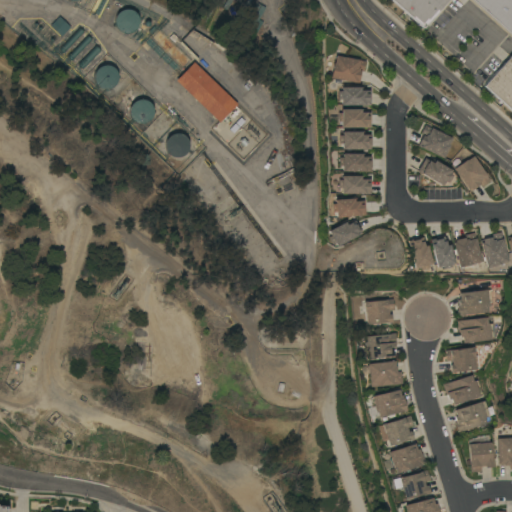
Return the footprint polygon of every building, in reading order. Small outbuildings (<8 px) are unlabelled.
[(227,0),(256,0),(258,1),(257,3),(265,8),(253,29),(229,15),(231,12),(223,8),(227,0)] [(448,0),(423,29),(391,0),(448,0)] [(511,35),(472,0),(511,0),(511,35)] [(138,24),(137,26),(136,28),(135,30),(133,31),(131,32),(129,33),(127,33),(124,33),(122,33),(120,32),(118,31),(117,30),(115,28),(114,26),(114,24),(113,22),(113,20),(114,17),(114,15),(115,13),(117,12),(119,10),(121,9),(123,9),(125,8),(127,8),(129,9),(131,9),(133,10),(135,12),(136,14),(137,16),(138,18),(138,20),(138,22),(138,24)] [(60,37),(69,27),(58,17),(49,26),(60,37)] [(83,32),(63,53),(62,53),(60,51),(60,49),(79,28),(81,29),(82,29),(83,31),(83,32)] [(69,60),(68,58),(68,56),(86,36),(88,35),(90,36),(91,37),(92,40),(73,60),(70,61),(69,60)] [(100,51),(82,69),(80,69),(79,68),(78,65),(78,64),(95,46),(97,46),(99,47),(100,49),(100,51)] [(331,78),(334,63),(335,64),(336,56),(358,60),(365,61),(363,72),(361,72),(359,83),(357,82),(357,83),(331,78)] [(511,110),(484,86),(510,57),(511,58),(511,110)] [(236,104),(219,123),(175,81),(193,62),(236,104)] [(117,82),(116,84),(115,86),(113,88),(111,89),(109,90),(107,90),(105,91),(103,90),(101,90),(99,89),(97,88),(96,86),(94,85),(94,83),(93,81),(93,78),(93,76),(93,74),(94,72),(96,70),(97,69),(99,68),(101,67),(103,66),(105,66),(107,66),(109,67),(111,67),(113,69),(115,70),(116,72),(117,74),(117,76),(118,78),(117,80),(117,82)] [(342,100),(338,100),(338,91),(342,91),(342,88),(363,88),(363,91),(370,91),(370,105),(342,105),(342,100)] [(152,118),(150,120),(149,121),(147,122),(145,123),(143,123),(141,123),(139,123),(137,122),(135,121),(134,120),(133,118),(131,116),(131,115),(130,113),(130,111),(131,109),(131,107),(132,105),(134,103),(135,102),(137,101),(139,100),(141,100),(143,100),(145,100),(147,101),(149,102),(150,103),(151,105),(153,106),(153,108),(154,110),(154,112),(153,114),(153,116),(152,118)] [(370,128),(342,128),(342,122),(338,122),(338,113),(342,113),(342,110),(363,110),(363,113),(370,113),(370,128)] [(443,159),(420,148),(420,147),(418,146),(419,145),(418,144),(422,135),(423,136),(420,134),(424,125),(433,130),(433,129),(440,133),(440,134),(451,139),(448,145),(449,146),(443,159)] [(339,135),(342,135),(342,132),(361,132),(361,135),(370,135),(370,139),(371,139),(371,146),(370,146),(370,150),(343,150),(343,144),(339,144),(339,135)] [(188,151),(187,153),(185,155),(184,156),(182,157),(180,158),(178,158),(175,158),(173,157),(171,157),(169,155),(168,154),(166,152),(165,150),(165,148),(164,146),(164,144),(165,142),(166,140),(167,138),(168,136),(170,135),(172,134),(174,133),(176,133),(178,133),(181,133),(183,134),(184,135),(186,137),(187,139),(188,141),(189,143),(189,145),(189,147),(189,149),(188,151)] [(339,157),(342,157),(342,154),(362,154),(362,157),(370,157),(370,162),(371,162),(371,168),(370,168),(370,173),(342,172),(342,167),(339,167),(339,157)] [(453,169),(466,160),(467,161),(473,157),(485,175),(485,174),(490,181),(481,187),(480,185),(471,192),(469,189),(468,190),(453,169)] [(447,183),(444,182),(441,186),(420,174),(421,174),(417,171),(424,159),(430,162),(431,160),(450,170),(448,174),(451,176),(447,183)] [(338,180),(342,180),(342,176),(361,176),(361,180),(370,180),(370,194),(342,194),(342,189),(338,189),(338,180)] [(365,216),(337,218),(336,212),(333,213),(332,204),(336,204),(335,201),(356,199),(356,202),(364,202),(365,216)] [(337,247),(335,244),(332,245),(328,238),(331,236),(329,231),(347,221),(349,225),(355,222),(356,225),(357,224),(361,230),(360,231),(361,234),(337,247)] [(480,243),(483,242),(482,239),(491,237),(492,240),(493,240),(491,235),(500,232),(508,261),(500,263),(500,265),(487,268),(480,243)] [(474,263),(474,264),(459,268),(452,240),(464,237),(463,236),(474,233),(481,261),(474,263)] [(431,264),(428,265),(429,269),(420,271),(420,267),(414,268),(408,245),(407,241),(422,237),(424,246),(427,245),(431,264)] [(454,263),(450,264),(451,267),(443,269),(442,266),(437,267),(431,245),(432,244),(430,240),(444,237),(446,246),(449,245),(454,263)] [(462,315),(462,316),(459,316),(458,312),(457,313),(456,306),(458,306),(457,300),(459,299),(458,293),(486,290),(488,290),(490,306),(486,307),(487,312),(462,315)] [(365,302),(387,300),(393,300),(394,309),(388,310),(388,315),(391,314),(392,323),(387,324),(386,322),(367,324),(365,302)] [(492,340),(462,343),(462,337),(459,338),(459,333),(457,333),(456,321),(485,318),(486,324),(488,324),(490,324),(492,340)] [(395,334),(395,342),(394,343),(395,351),(393,351),(394,356),(366,359),(365,343),(366,343),(366,336),(395,334)] [(478,369),(453,372),(453,373),(450,373),(449,365),(451,365),(450,361),(446,361),(444,351),(449,350),(449,349),(472,346),(474,356),(476,356),(478,369)] [(395,361),(395,366),(396,366),(397,372),(400,372),(402,384),(392,385),(381,386),(371,388),(369,372),(368,372),(368,366),(368,364),(395,361)] [(481,395),(452,405),(450,399),(448,400),(446,395),(445,395),(442,385),(470,375),(472,381),(476,380),(481,395)] [(372,396),(399,390),(401,395),(402,395),(403,398),(405,398),(406,404),(407,412),(404,413),(404,412),(379,418),(378,412),(376,413),(372,396)] [(487,417),(483,418),(485,424),(461,431),(462,432),(457,433),(454,423),(456,422),(454,416),(455,416),(453,410),(480,402),(483,402),(487,417)] [(413,426),(408,428),(409,432),(411,431),(413,439),(409,441),(409,439),(390,446),(388,440),(384,442),(379,427),(383,426),(382,424),(384,424),(399,419),(398,417),(403,416),(404,418),(410,416),(413,426)] [(496,439),(511,438),(511,469),(508,470),(508,465),(502,466),(502,465),(497,465),(496,439)] [(490,443),(492,462),(493,467),(485,468),(485,466),(480,467),(481,472),(470,473),(469,465),(470,464),(468,447),(467,447),(467,444),(478,443),(478,444),(490,443)] [(414,444),(416,450),(419,449),(420,454),(422,454),(426,465),(421,466),(397,474),(395,468),(394,468),(389,452),(414,444)] [(403,488),(396,490),(393,480),(399,478),(402,477),(420,473),(420,472),(427,470),(430,480),(425,482),(426,486),(428,486),(430,494),(406,500),(403,488)] [(406,511),(405,506),(432,498),(434,504),(436,504),(437,509),(439,508),(440,511),(406,511)]
